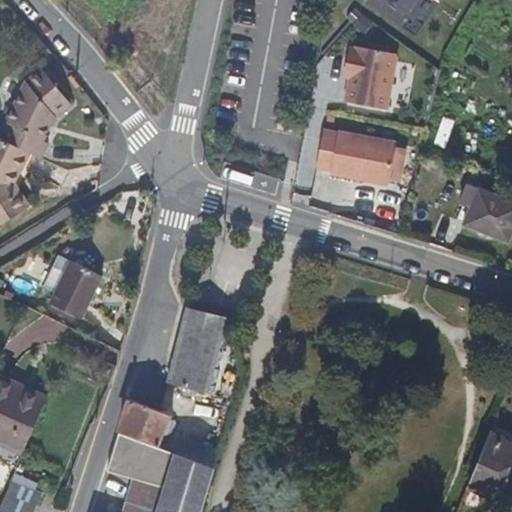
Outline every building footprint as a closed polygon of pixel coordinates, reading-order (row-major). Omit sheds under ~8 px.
[(390,0),(407,11),(414,0),(390,0)] [(352,66),(350,76),(345,99),(387,107),(397,54),(395,54),(395,52),(356,44),(356,46),(351,45),(347,65),(352,66)] [(0,137),(27,151),(36,156),(43,141),(39,137),(48,117),(65,103),(37,69),(18,85),(11,99),(0,119),(0,137)] [(441,117),(433,143),(444,146),(452,120),(441,117)] [(459,124),(456,153),(477,156),(481,127),(459,124)] [(395,142),(323,128),(316,165),(330,168),(329,169),(387,181),(395,142)] [(0,225),(28,207),(11,182),(27,151),(0,137),(0,225)] [(511,227),(511,203),(475,186),(457,222),(504,244),(511,227)] [(85,321),(98,292),(93,290),(101,275),(75,263),(54,307),(85,321)] [(93,290),(98,292),(105,276),(101,275),(93,290)] [(227,318),(186,306),(166,380),(184,386),(206,393),(227,318)] [(114,368),(118,358),(82,342),(78,352),(114,368)] [(0,377),(0,446),(19,455),(43,399),(44,398),(0,377)] [(166,417),(128,403),(127,405),(119,431),(159,444),(160,438),(166,417)] [(71,450),(71,425),(45,425),(45,450),(71,450)] [(210,466),(196,462),(157,449),(159,444),(119,431),(114,446),(106,470),(133,478),(123,511),(197,511),(204,488),(210,466)] [(511,459),(511,448),(488,438),(468,485),(466,490),(494,502),(511,459)] [(0,499),(0,511),(34,511),(38,505),(41,498),(34,494),(36,488),(10,476),(6,485),(0,499)]
